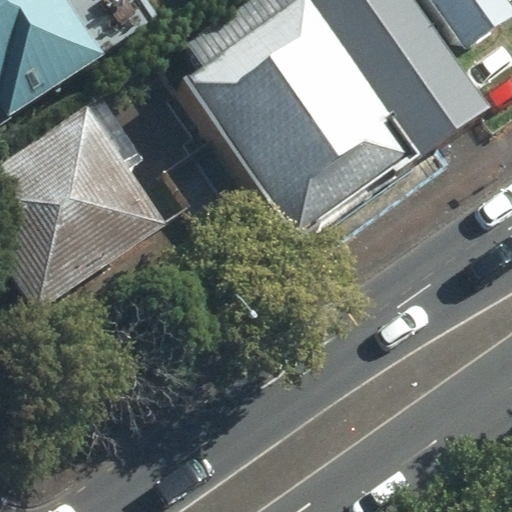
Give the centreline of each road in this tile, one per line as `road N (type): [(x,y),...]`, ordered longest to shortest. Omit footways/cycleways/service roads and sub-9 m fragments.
road 1 (primary): [(110,511),(511,237)]
road 2 (primary): [(511,386),(334,511)]
